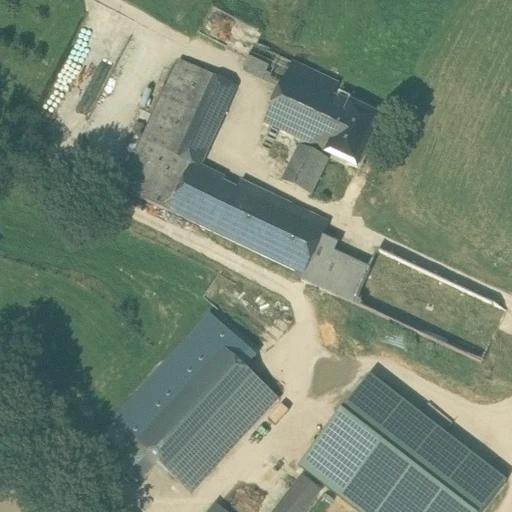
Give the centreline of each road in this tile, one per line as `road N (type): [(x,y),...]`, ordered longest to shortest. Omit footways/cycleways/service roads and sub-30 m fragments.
road 1 (unknown): [(230,161),(161,155),(159,90),(116,57),(0,1)]
road 2 (unclassified): [(72,511),(0,403)]
